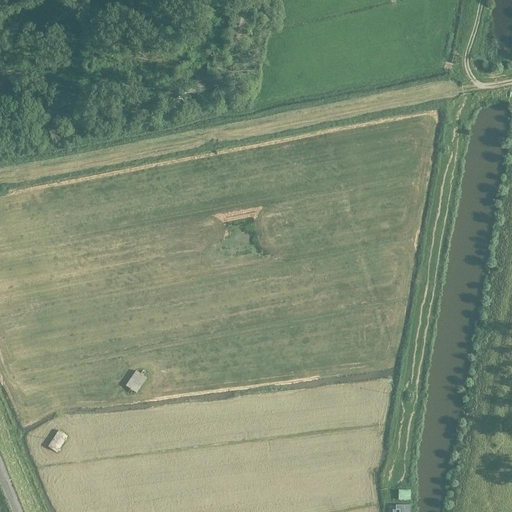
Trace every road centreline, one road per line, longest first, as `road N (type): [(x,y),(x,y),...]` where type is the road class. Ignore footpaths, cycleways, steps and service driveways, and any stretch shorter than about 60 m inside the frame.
road 1 (track): [(0,176),(479,86)]
road 2 (track): [(511,82),(479,86),(467,68),(481,0)]
